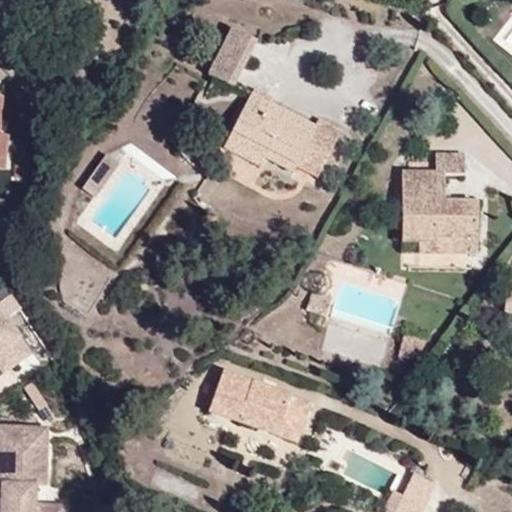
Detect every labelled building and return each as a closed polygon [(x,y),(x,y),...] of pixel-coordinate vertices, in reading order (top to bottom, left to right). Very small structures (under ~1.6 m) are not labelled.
[(227,76),(254,28),(229,15),(203,62),(227,76)] [(315,168),(339,125),(314,111),(310,119),(246,83),(219,131),(249,148),(286,169),(288,164),(293,156),(315,168)] [(249,148),(219,131),(214,141),(244,158),(249,148)] [(449,152),(421,150),(420,169),(388,167),(385,234),(419,235),(419,229),(446,230),(447,219),(462,220),(463,195),(426,193),(427,169),(448,170),(449,152)] [(315,168),(293,156),(288,164),(311,177),(315,168)] [(103,160),(81,193),(93,201),(114,167),(103,160)] [(461,246),(462,220),(447,219),(446,230),(419,229),(419,235),(419,244),(461,246)] [(511,288),(504,288),(498,298),(495,321),(511,323),(511,288)] [(416,351),(419,338),(397,332),(394,346),(416,351)] [(0,374),(8,369),(6,365),(14,359),(0,337),(0,374)] [(306,412),(215,376),(197,421),(267,449),(275,427),(297,436),(306,412)] [(0,448),(15,449),(16,427),(0,425),(0,448)] [(42,487),(45,428),(16,427),(15,449),(0,448),(0,483),(4,484),(3,507),(0,506),(0,511),(58,511),(59,505),(30,504),(31,486),(42,487)] [(288,458),(297,436),(275,427),(267,449),(288,458)] [(421,511),(436,484),(416,473),(404,497),(396,511),(421,511)] [(387,507),(396,511),(404,497),(395,492),(387,507)]
